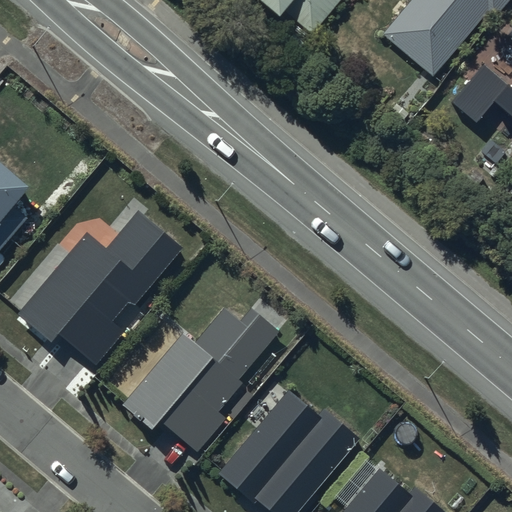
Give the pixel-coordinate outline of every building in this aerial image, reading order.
[(236,0),(278,34),(288,23),(310,41),(342,3),(338,0),(236,0)] [(511,0),(416,0),(382,42),(433,84),(487,19),(494,24),(511,1),(511,0)] [(511,49),(506,57),(511,62),(511,76),(496,94),(511,108),(511,145),(498,162),(511,174),(511,49)] [(0,256),(29,224),(16,213),(31,197),(0,170),(0,256)] [(109,255),(88,237),(18,319),(51,347),(59,337),(97,369),(124,337),(111,326),(129,305),(134,310),(183,253),(140,217),(109,255)] [(187,342),(127,410),(153,433),(161,425),(199,458),(228,425),(219,417),(244,388),(240,384),(283,337),(254,312),(242,326),(229,314),(197,351),(187,342)] [(321,418),(290,393),(218,477),(255,508),(258,504),(267,511),(303,511),(362,444),(326,412),(321,418)] [(381,476),(350,511),(439,511),(417,493),(410,500),(381,476)]
